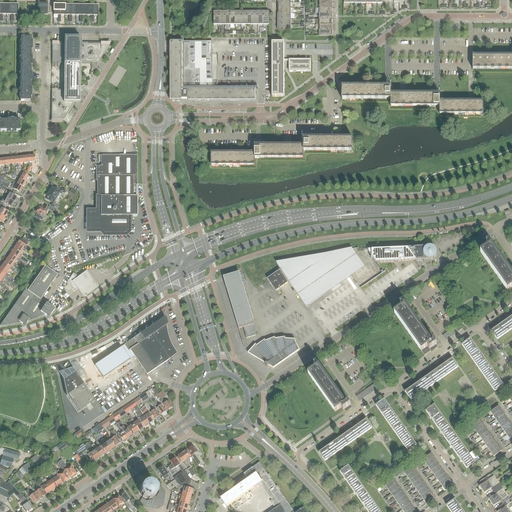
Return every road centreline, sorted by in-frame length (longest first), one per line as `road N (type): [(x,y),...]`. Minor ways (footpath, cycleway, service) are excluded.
road 1 (primary): [(188,270),(321,226),(447,217),(511,197)]
road 2 (primary): [(511,186),(423,208),(295,214),(209,239)]
road 3 (unclassified): [(246,394),(493,228)]
road 4 (tertiary): [(290,104),(414,16),(504,16)]
road 5 (primary): [(0,352),(72,339),(179,274)]
road 6 (secondary): [(153,128),(154,176),(174,256)]
road 7 (tertiary): [(167,121),(265,120),(290,104)]
road 8 (secondary): [(57,511),(162,439)]
road 9 (residential): [(304,466),(303,447),(391,385)]
road 10 (tertiary): [(290,104),(270,114),(166,113)]
road 11 (residential): [(464,484),(391,385)]
